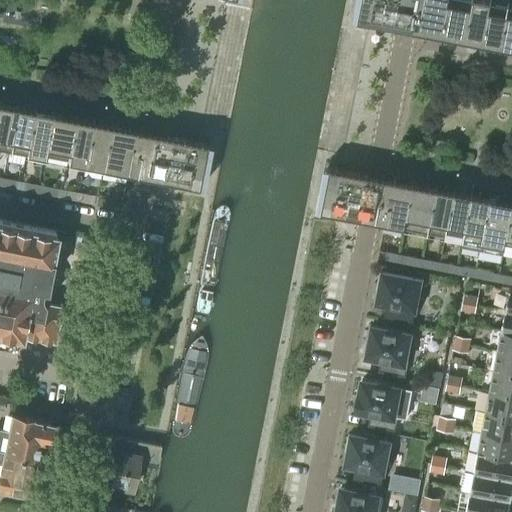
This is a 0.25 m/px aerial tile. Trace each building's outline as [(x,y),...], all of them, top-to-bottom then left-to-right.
[(412,5),(385,0),(357,0),(354,16),(359,17),(390,23),(407,26),(417,28),(421,7),(412,5)] [(448,0),(422,0),(421,7),(417,28),(442,33),(448,0)] [(465,38),(472,0),(448,0),(442,33),(465,38)] [(483,41),(491,0),(472,0),(465,38),(483,41)] [(501,44),(509,2),(500,0),(491,0),(483,41),(501,44)] [(511,46),(511,2),(509,2),(501,44),(511,46)] [(17,106),(0,102),(0,146),(8,148),(17,106)] [(34,109),(17,106),(8,148),(26,152),(34,109)] [(52,112),(34,109),(26,152),(44,155),(52,112)] [(52,112),(44,155),(67,160),(76,117),(52,112)] [(93,120),(76,117),(67,160),(85,163),(93,120)] [(111,124),(93,120),(85,163),(103,167),(111,124)] [(111,124),(103,167),(127,171),(132,150),(135,131),(136,129),(111,124)] [(135,131),(132,150),(146,153),(206,165),(210,143),(205,142),(175,136),(150,131),(136,129),(135,131)] [(132,150),(127,171),(142,174),(167,179),(197,185),(202,186),(206,165),(146,153),(132,150)] [(331,166),(325,165),(321,187),(374,197),(384,199),(388,177),(378,175),(331,166)] [(15,179),(3,177),(1,184),(14,186),(15,179)] [(413,182),(388,177),(384,199),(380,220),(405,225),(413,182)] [(41,184),(26,182),(25,189),(40,192),(41,184)] [(429,230),(437,187),(413,182),(405,225),(429,230)] [(56,187),(41,184),(40,192),(55,195),(56,187)] [(374,197),(321,187),(317,208),(322,209),(353,215),(370,218),(380,220),(384,199),(374,197)] [(446,233),(454,190),(437,187),(429,230),(446,233)] [(79,192),(67,190),(66,197),(78,199),(79,192)] [(464,236),(472,194),(454,190),(446,233),(464,236)] [(91,194),(79,192),(78,199),(90,201),(91,194)] [(482,240),(490,197),(472,194),(464,236),(482,240)] [(121,200),(103,196),(101,204),(120,207),(121,200)] [(505,244),(511,209),(511,201),(490,197),(482,240),(505,244)] [(212,207),(202,253),(220,258),(230,211),(212,207)] [(41,300),(41,298),(38,292),(39,285),(44,286),(55,231),(0,220),(0,329),(21,334),(22,333),(53,339),(56,322),(57,322),(61,304),(41,300)] [(401,261),(402,254),(386,251),(385,258),(401,261)] [(418,257),(402,254),(401,261),(416,264),(418,257)] [(439,269),(441,262),(429,259),(427,266),(439,269)] [(453,264),(441,262),(439,269),(451,271),(453,264)] [(200,263),(190,309),(208,314),(218,268),(200,263)] [(478,276),(479,269),(464,266),(463,273),(478,276)] [(494,272),(479,269),(478,276),(493,279),(494,272)] [(419,309),(425,279),(383,271),(383,272),(380,272),(377,287),(380,287),(380,289),(380,288),(377,299),(378,299),(378,301),(388,303),(386,316),(412,321),(415,308),(419,309)] [(464,294),(463,301),(477,304),(478,297),(464,294)] [(476,311),(477,304),(463,301),(462,308),(476,311)] [(511,331),(511,310),(506,310),(502,330),(511,331)] [(189,324),(179,370),(197,375),(207,329),(189,324)] [(414,333),(373,325),(372,328),(369,327),(366,342),(369,343),(367,355),(380,357),(380,358),(381,358),(379,370),(406,376),(414,333)] [(511,352),(511,331),(502,330),(498,350),(511,352)] [(456,335),(455,342),(469,344),(470,337),(456,335)] [(468,351),(469,344),(455,342),(454,349),(468,351)] [(511,373),(511,352),(498,350),(494,370),(511,373)] [(439,401),(443,369),(428,366),(423,399),(439,401)] [(511,394),(511,373),(494,370),(490,390),(511,394)] [(449,374),(447,381),(461,384),(463,377),(449,374)] [(179,379),(169,425),(188,430),(197,383),(179,379)] [(400,387),(362,379),(359,393),(358,393),(355,409),(371,412),(369,424),(395,430),(395,429),(398,415),(394,415),(400,387)] [(460,391),(461,384),(447,381),(446,388),(460,391)] [(511,414),(511,394),(490,390),(486,410),(511,414)] [(511,435),(511,414),(486,410),(482,430),(511,435)] [(0,450),(37,459),(41,440),(47,441),(47,438),(51,436),(52,429),(50,425),(51,422),(11,414),(8,430),(0,428),(0,450)] [(441,414),(440,421),(453,424),(455,417),(441,414)] [(452,431),(453,424),(440,421),(438,428),(452,431)] [(511,456),(511,435),(482,430),(478,450),(511,456)] [(378,435),(364,432),(364,436),(352,433),(352,434),(348,434),(345,449),(349,449),(349,450),(348,450),(346,461),(346,463),(357,465),(354,477),(381,483),(383,470),(387,471),(393,441),(377,438),(378,435)] [(159,445),(115,436),(112,448),(107,447),(100,482),(132,488),(137,464),(155,467),(159,445)] [(33,477),(37,459),(0,450),(0,461),(2,462),(0,469),(0,488),(36,496),(37,493),(40,491),(41,484),(39,481),(40,478),(33,477)] [(511,477),(511,456),(478,450),(475,470),(511,477)] [(447,457),(433,455),(432,462),(446,464),(447,457)] [(446,464),(432,462),(431,469),(444,471),(446,464)] [(465,469),(462,487),(471,489),(474,471),(465,469)] [(511,498),(511,494),(511,477),(475,470),(474,471),(471,489),(471,490),(511,498)] [(367,489),(354,486),(353,490),(341,487),(338,504),(336,503),(334,511),(379,511),(383,495),(367,492),(367,489)] [(416,511),(418,491),(405,490),(403,511),(416,511)] [(477,511),(508,511),(511,498),(471,490),(467,510),(477,511)] [(439,497),(425,495),(424,501),(438,504),(439,497)] [(438,504),(424,501),(423,508),(437,511),(438,504)]
